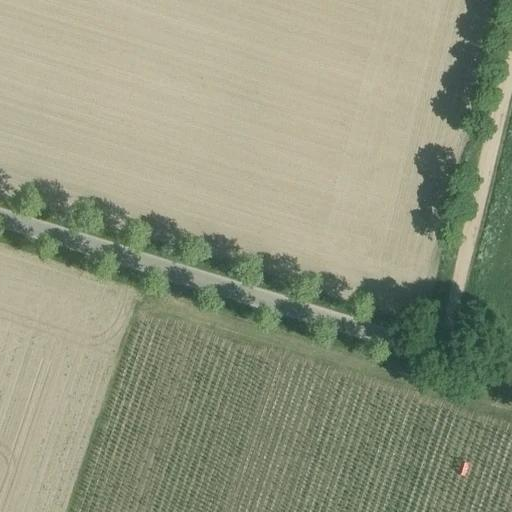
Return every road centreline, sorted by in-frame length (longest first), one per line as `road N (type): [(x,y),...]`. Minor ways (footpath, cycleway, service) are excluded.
road 1 (unclassified): [(0,209),(449,350)]
road 2 (track): [(449,350),(511,84)]
